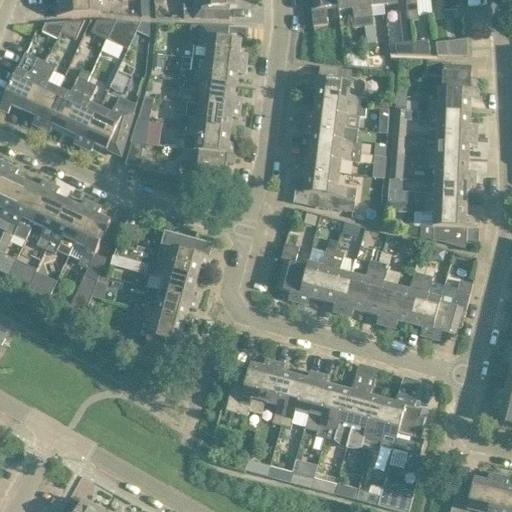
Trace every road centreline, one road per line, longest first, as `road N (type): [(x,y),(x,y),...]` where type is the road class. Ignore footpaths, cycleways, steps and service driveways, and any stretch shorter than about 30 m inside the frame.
road 1 (residential): [(466,385),(509,220),(497,0)]
road 2 (residential): [(248,236),(128,198),(0,140)]
road 3 (residential): [(466,385),(225,314)]
road 4 (residential): [(248,236),(273,105),(282,0)]
road 5 (residential): [(195,511),(58,429)]
road 6 (residential): [(187,434),(225,314)]
